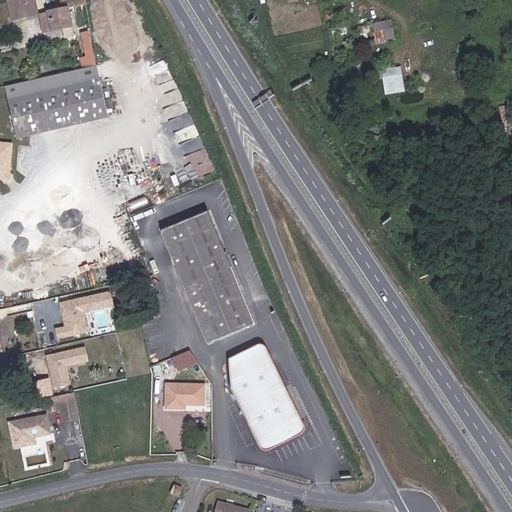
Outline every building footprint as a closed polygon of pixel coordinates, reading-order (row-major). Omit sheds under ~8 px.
[(7,0),(12,19),(37,14),(34,0),(7,0)] [(43,31),(72,25),(68,7),(39,13),(43,31)] [(372,22),(376,42),(396,39),(392,18),(372,22)] [(95,62),(89,34),(82,36),(88,63),(95,62)] [(96,65),(5,86),(17,138),(108,117),(107,111),(96,65)] [(385,93),(406,91),(403,65),(382,67),(385,93)] [(173,142),(200,136),(194,113),(168,119),(173,142)] [(0,178),(1,179),(4,183),(12,176),(9,172),(11,144),(0,142),(0,178)] [(209,148),(185,154),(191,177),(215,171),(209,148)] [(209,342),(255,323),(208,211),(163,230),(209,342)] [(110,290),(60,299),(65,325),(55,326),(57,338),(91,331),(87,309),(113,304),(110,290)] [(85,345),(47,353),(54,387),(72,383),(68,364),(88,360),(85,345)] [(304,430),(302,420),(295,403),(275,363),(268,349),(265,347),(261,346),(257,346),(229,359),(231,391),(257,447),(260,449),(263,450),(265,450),(269,450),(300,434),(304,430)] [(186,352),(171,358),(175,370),(194,362),(186,352)] [(24,375),(47,374),(46,357),(22,358),(24,375)] [(204,404),(205,385),(167,384),(166,408),(185,408),(185,404),(204,404)] [(79,418),(74,394),(57,397),(59,410),(62,421),(79,418)] [(59,410),(57,397),(50,399),(52,411),(59,410)] [(15,452),(33,448),(32,441),(50,437),(47,419),(10,427),(15,452)] [(182,488),(174,486),(171,494),(179,496),(182,488)] [(251,511),(252,511),(218,502),(215,511),(251,511)]
